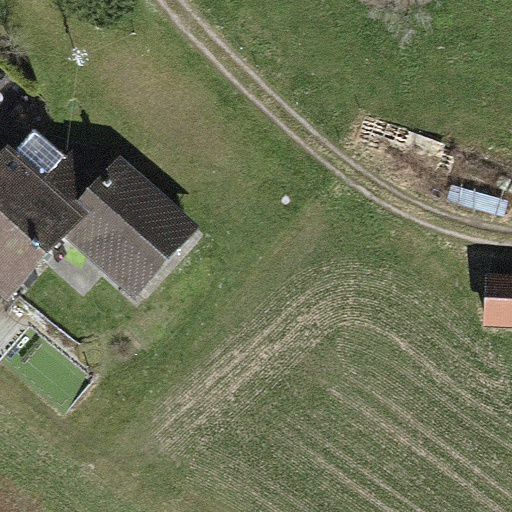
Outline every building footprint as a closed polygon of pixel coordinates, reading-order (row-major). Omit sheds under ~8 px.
[(511,138),(511,118),(461,97),(454,114),(511,138)] [(511,143),(449,117),(435,151),(511,183),(511,143)] [(43,193),(9,163),(0,173),(0,207),(49,251),(69,229),(140,292),(191,235),(117,170),(100,189),(71,163),(43,193)] [(49,251),(0,207),(0,292),(6,298),(49,251)] [(511,284),(490,284),(489,326),(511,326),(511,284)]
